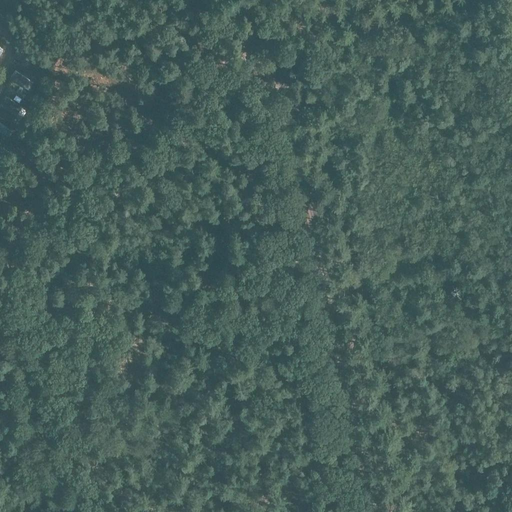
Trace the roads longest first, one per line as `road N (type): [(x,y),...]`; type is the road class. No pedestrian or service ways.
road 1 (track): [(375,511),(265,0)]
road 2 (track): [(0,239),(53,206),(176,98),(278,56)]
road 3 (track): [(44,511),(3,237)]
